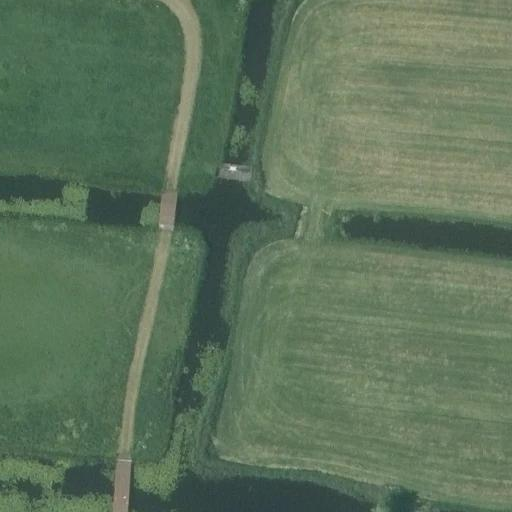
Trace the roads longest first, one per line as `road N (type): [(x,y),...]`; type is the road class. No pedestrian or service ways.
road 1 (track): [(317,179),(310,247),(411,483),(511,489)]
road 2 (track): [(170,189),(130,399),(121,511)]
road 3 (track): [(180,0),(194,52),(172,169)]
